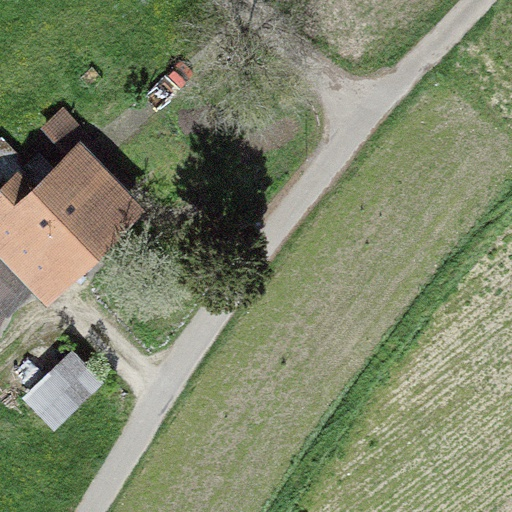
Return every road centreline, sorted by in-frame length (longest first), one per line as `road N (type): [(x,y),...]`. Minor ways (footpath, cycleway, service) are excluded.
road 1 (unclassified): [(95,511),(360,124),(480,0)]
road 2 (track): [(220,0),(360,124)]
road 3 (track): [(158,417),(117,350),(78,324),(21,319)]
